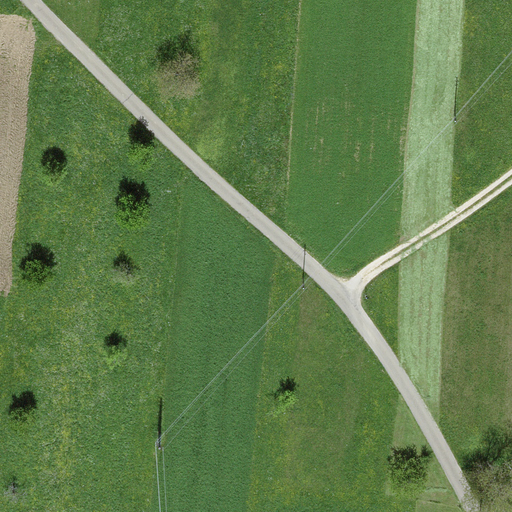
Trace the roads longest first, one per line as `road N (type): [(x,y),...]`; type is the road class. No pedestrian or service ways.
road 1 (track): [(32,0),(339,294),(409,392),(475,511)]
road 2 (track): [(511,176),(339,294)]
